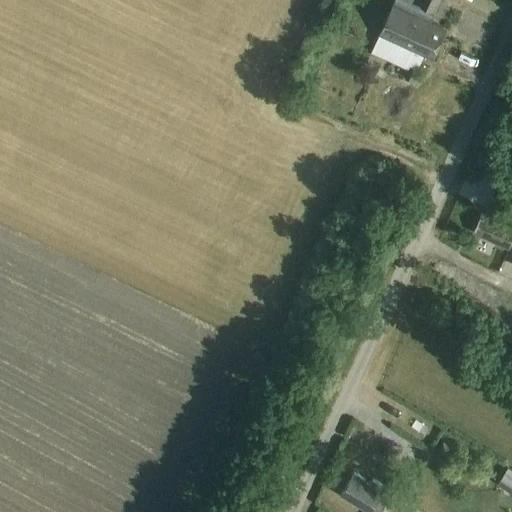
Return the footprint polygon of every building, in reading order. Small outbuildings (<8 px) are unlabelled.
[(393,0),(379,32),(432,56),(445,28),(430,21),(413,13),(418,2),(435,10),(439,0),(393,0)] [(418,69),(409,65),(403,77),(412,82),(418,69)] [(487,183),(502,185),(503,182),(503,177),(488,175),(487,175),(487,183)] [(511,235),(511,216),(499,211),(495,219),(481,213),(473,231),(508,246),(511,235)] [(379,511),(393,489),(383,484),(373,478),(371,481),(353,471),(341,492),(369,508),(372,510),(371,511),(379,511)]
